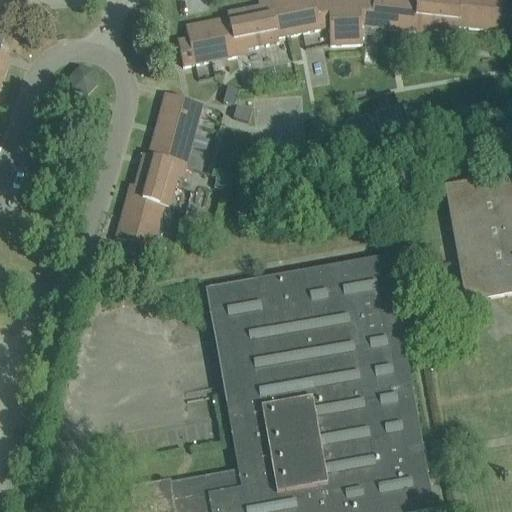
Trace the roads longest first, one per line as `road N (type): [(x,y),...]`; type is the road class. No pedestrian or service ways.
road 1 (residential): [(34,291),(60,289),(78,273),(109,169),(126,92),(123,76),(99,53)]
road 2 (residential): [(0,189),(39,69),(63,51),(99,53)]
road 3 (residential): [(0,427),(34,291)]
